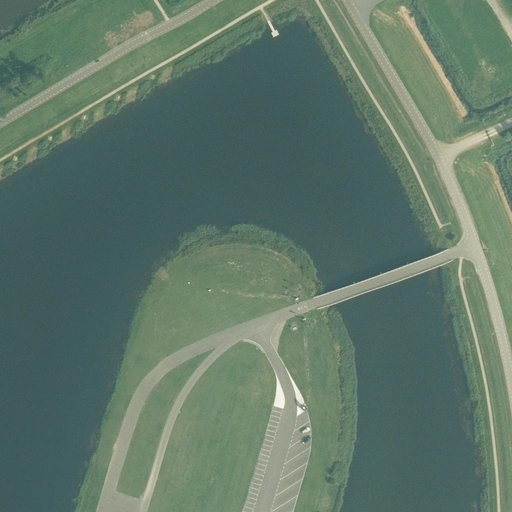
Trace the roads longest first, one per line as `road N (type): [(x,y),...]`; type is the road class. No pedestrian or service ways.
road 1 (unclassified): [(346,0),(439,157),(474,247)]
road 2 (unclassified): [(0,123),(213,0)]
road 3 (unclassified): [(258,324),(474,247)]
road 4 (unclassified): [(474,247),(511,380)]
